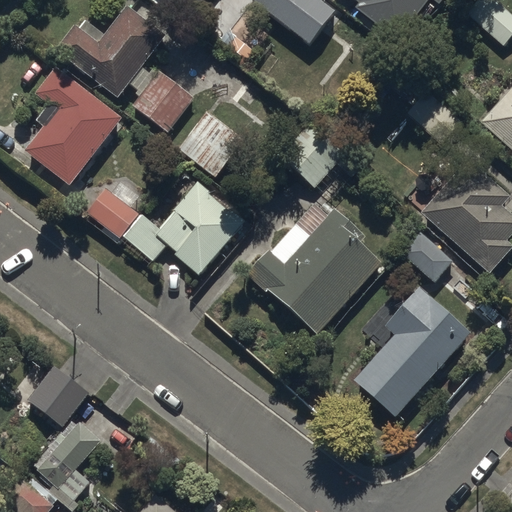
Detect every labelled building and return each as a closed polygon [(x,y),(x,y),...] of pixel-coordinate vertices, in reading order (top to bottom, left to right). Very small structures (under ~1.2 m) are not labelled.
[(209,0),(158,0),(154,5),(176,22),(182,15),(192,22),(209,0)] [(253,0),(314,45),(338,12),(321,0),(253,0)] [(354,0),(361,5),(356,12),(401,45),(432,2),(442,9),(448,0),(354,0)] [(502,50),(511,37),(511,18),(490,0),(478,0),(463,17),(502,50)] [(57,53),(120,102),(131,87),(143,72),(168,40),(129,9),(106,37),(89,23),(82,32),(77,28),(57,53)] [(255,54),(229,32),(219,43),(229,51),(230,50),(247,64),(255,54)] [(72,190),(124,122),(58,72),(38,98),(51,108),(38,124),(46,130),(27,155),(72,190)] [(143,72),(131,87),(142,95),(132,107),(169,136),(197,101),(161,73),(155,81),(143,72)] [(511,91),(481,126),(511,153),(511,91)] [(411,116),(449,147),(467,125),(429,94),(411,116)] [(246,142),(209,114),(180,152),(217,180),(246,142)] [(282,163),(316,191),(345,156),(311,128),(282,163)] [(415,211),(491,276),(511,252),(511,248),(507,245),(511,239),(511,216),(504,210),(511,200),(474,168),(453,193),(440,182),(415,211)] [(143,218),(125,239),(153,264),(167,249),(200,278),(246,225),(200,185),(159,231),(143,218)] [(125,239),(143,218),(133,209),(140,201),(122,186),(113,196),(108,192),(89,214),(121,243),(125,239)] [(272,255),(250,280),(267,296),(270,292),(322,337),(385,265),(362,245),(368,239),(336,212),(330,219),(316,207),(273,256),(272,255)] [(434,285),(454,263),(424,236),(404,258),(434,285)] [(353,382),(396,420),(472,337),(419,289),(385,327),(394,336),(353,382)] [(93,394),(56,367),(29,404),(66,431),(93,394)] [(103,443),(82,424),(67,441),(61,436),(33,467),(67,497),(61,504),(70,511),(77,511),(81,508),(76,503),(91,486),(77,473),(103,443)] [(32,483),(29,486),(21,479),(3,501),(15,511),(53,511),(56,510),(53,507),(58,502),(32,483)] [(147,511),(174,511),(160,498),(147,511)]
